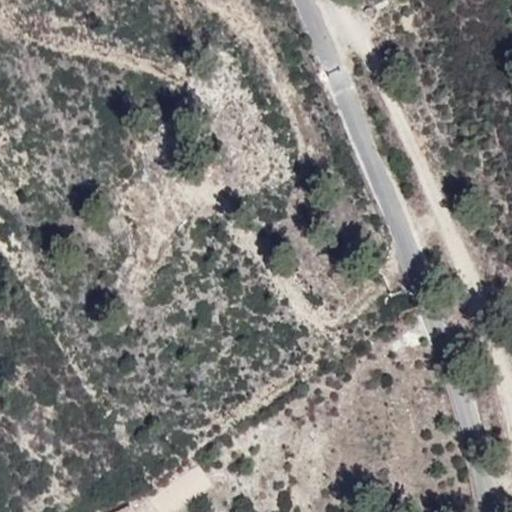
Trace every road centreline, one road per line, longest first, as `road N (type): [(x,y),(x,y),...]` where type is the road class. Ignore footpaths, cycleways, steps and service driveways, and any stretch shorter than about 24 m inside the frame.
road 1 (unclassified): [(303,0),(453,368),(486,511)]
road 2 (track): [(511,370),(485,287),(354,0)]
